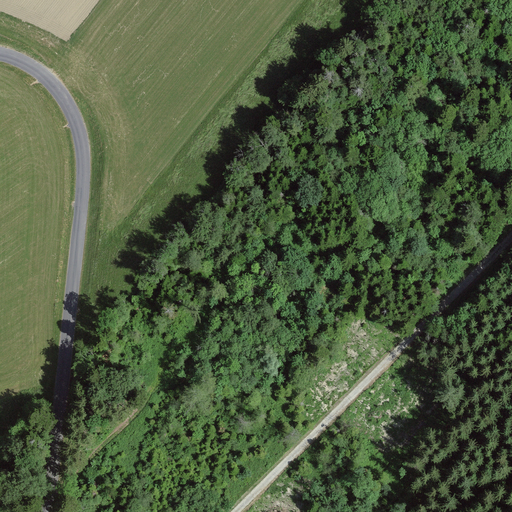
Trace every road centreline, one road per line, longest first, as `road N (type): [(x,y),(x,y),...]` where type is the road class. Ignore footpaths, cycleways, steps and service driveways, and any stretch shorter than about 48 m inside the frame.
road 1 (unclassified): [(0,54),(33,67),(59,92),(83,159),(48,511)]
road 2 (track): [(238,511),(511,236)]
